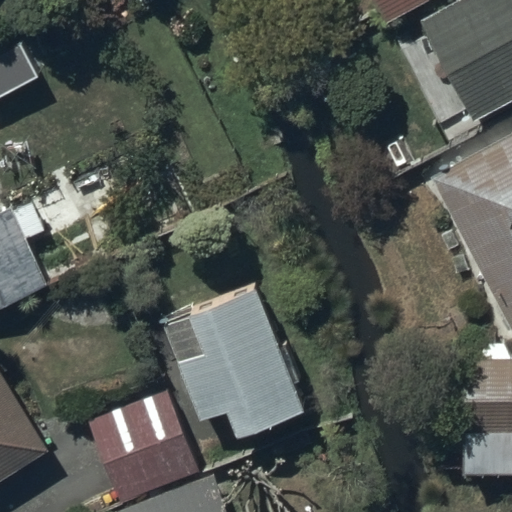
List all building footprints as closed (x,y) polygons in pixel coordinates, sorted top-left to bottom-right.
[(379,0),(388,17),(422,0),(379,0)] [(511,0),(458,0),(425,18),(478,115),(511,96),(511,0)] [(22,38),(0,50),(0,87),(38,67),(22,38)] [(511,131),(432,173),(511,324),(511,131)] [(84,224),(35,246),(16,204),(0,210),(0,301),(50,279),(99,257),(84,224)] [(281,343),(256,283),(208,303),(206,297),(169,313),(171,317),(162,320),(203,415),(228,405),(239,432),(307,403),(299,385),(304,383),(286,341),(281,343)] [(470,353),(466,353),(466,471),(511,471),(511,355),(511,341),(470,341),(470,353)] [(0,474),(47,445),(0,367),(0,474)] [(167,381),(89,412),(123,499),(201,469),(167,381)] [(215,511),(198,473),(117,509),(118,511),(215,511)]
